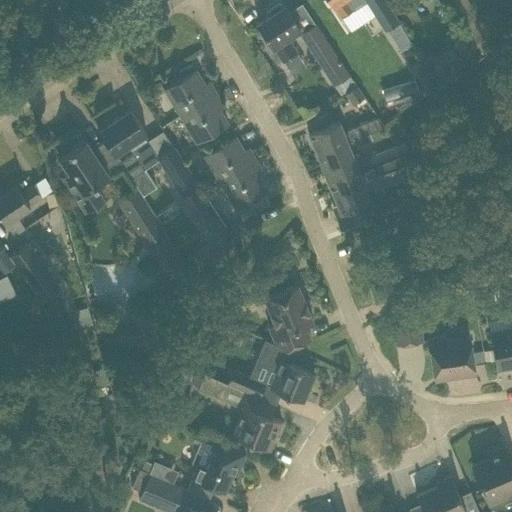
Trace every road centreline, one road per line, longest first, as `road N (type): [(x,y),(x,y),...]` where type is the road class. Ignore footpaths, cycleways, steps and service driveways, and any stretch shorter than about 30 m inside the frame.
road 1 (residential): [(374,382),(278,137),(194,0)]
road 2 (unclassified): [(0,109),(172,0)]
road 3 (residential): [(298,480),(325,488),(427,454),(443,415)]
road 4 (track): [(0,412),(30,414),(54,434),(97,511)]
road 5 (residential): [(298,480),(320,432),(374,382)]
